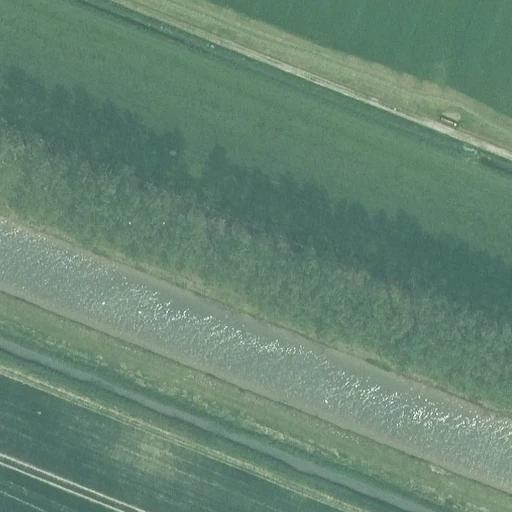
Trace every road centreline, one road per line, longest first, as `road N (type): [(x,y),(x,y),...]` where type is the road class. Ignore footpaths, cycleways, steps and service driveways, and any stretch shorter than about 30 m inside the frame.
road 1 (track): [(0,69),(511,271)]
road 2 (track): [(511,155),(119,0)]
